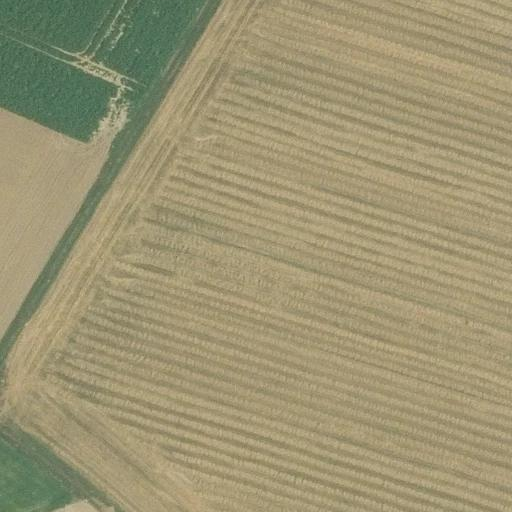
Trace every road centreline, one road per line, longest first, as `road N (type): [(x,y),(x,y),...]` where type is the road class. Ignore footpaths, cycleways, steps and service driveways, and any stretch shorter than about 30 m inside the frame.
road 1 (track): [(0,361),(217,0)]
road 2 (track): [(0,429),(109,511)]
